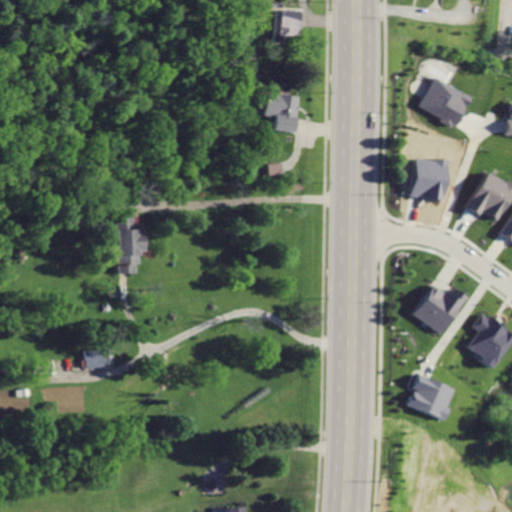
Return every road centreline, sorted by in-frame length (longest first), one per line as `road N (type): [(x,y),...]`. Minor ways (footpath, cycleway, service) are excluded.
road 1 (secondary): [(356,0),(340,511)]
road 2 (residential): [(350,232),(442,243),(511,291)]
